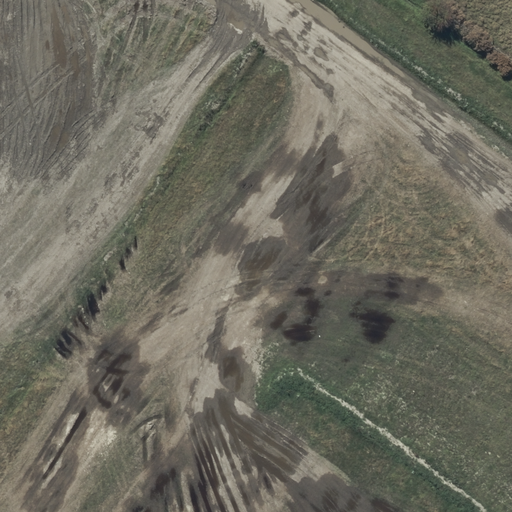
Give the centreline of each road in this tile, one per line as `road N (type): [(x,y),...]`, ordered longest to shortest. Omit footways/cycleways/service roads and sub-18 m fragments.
road 1 (residential): [(286,251),(0,37)]
road 2 (residential): [(286,251),(91,511)]
road 3 (residential): [(511,417),(286,251)]
